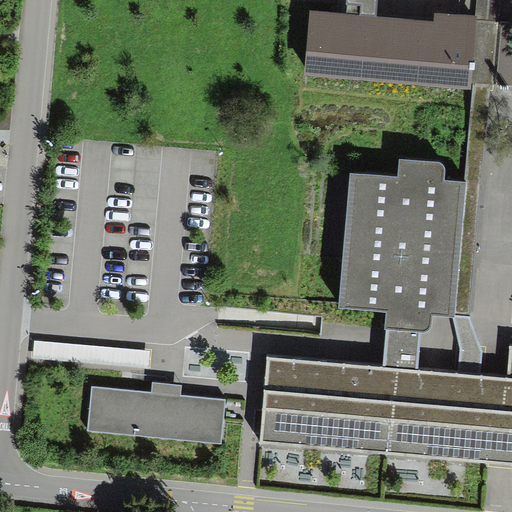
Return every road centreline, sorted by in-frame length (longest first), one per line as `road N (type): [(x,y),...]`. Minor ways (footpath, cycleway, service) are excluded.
road 1 (residential): [(0,433),(36,0)]
road 2 (residential): [(207,504),(0,485)]
